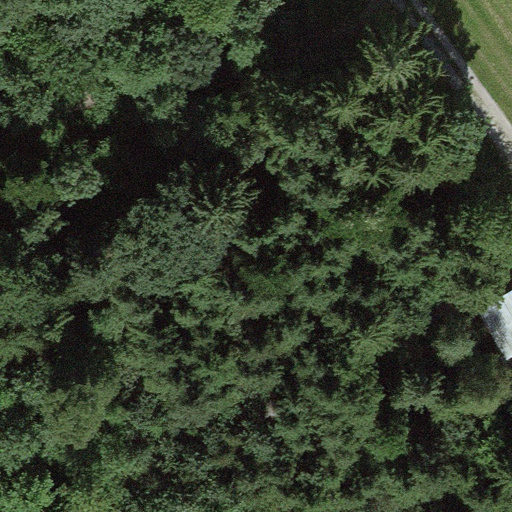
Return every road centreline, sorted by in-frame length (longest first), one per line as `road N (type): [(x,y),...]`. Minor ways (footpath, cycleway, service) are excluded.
road 1 (track): [(410,9),(0,125)]
road 2 (track): [(511,144),(402,0)]
